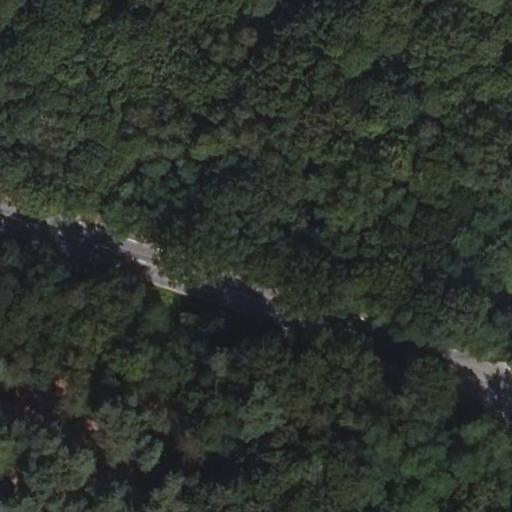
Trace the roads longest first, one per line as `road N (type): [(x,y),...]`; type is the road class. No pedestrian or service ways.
road 1 (primary): [(511,385),(0,212)]
road 2 (track): [(365,511),(511,412)]
